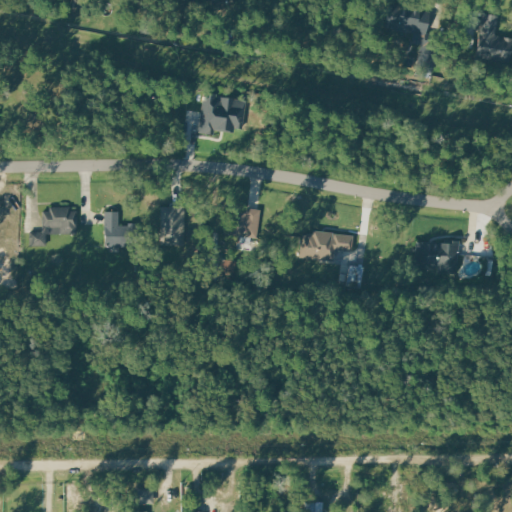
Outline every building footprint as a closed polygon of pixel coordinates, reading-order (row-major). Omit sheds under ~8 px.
[(230,8),(229,0),(210,0),(210,9),(230,8)] [(384,26),(389,3),(430,11),(426,31),(440,34),(434,63),(420,60),(423,43),(413,41),(415,32),(384,26)] [(484,12),(477,57),(509,63),(511,45),(511,38),(496,36),(499,15),(484,12)] [(197,134),(203,93),(216,95),(215,97),(245,102),(241,129),(234,128),(233,132),(215,130),(214,136),(197,134)] [(162,205),(162,242),(186,243),(187,205),(162,205)] [(260,208),(257,238),(224,234),(228,205),(260,208)] [(77,211),(77,233),(45,233),(45,212),(51,212),(51,206),(71,206),(71,211),(77,211)] [(105,211),(105,246),(132,246),(132,226),(119,226),(120,211),(105,211)] [(356,234),(354,251),(335,249),(334,258),(301,255),(304,229),(356,234)] [(459,241),(457,273),(441,272),(441,267),(417,265),(418,239),(459,241)] [(134,490),(135,505),(155,504),(154,489),(134,490)] [(324,511),(324,502),(307,502),(307,511),(324,511)]
